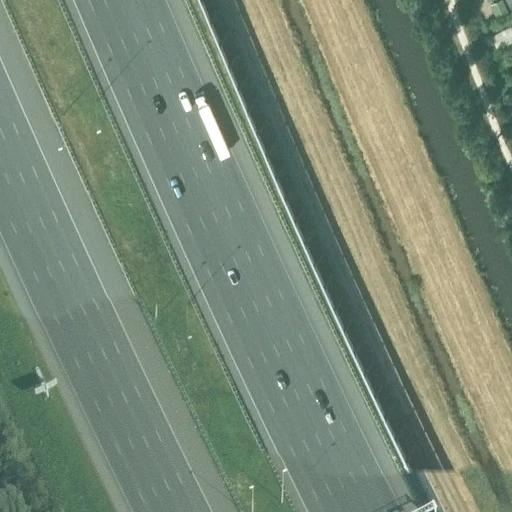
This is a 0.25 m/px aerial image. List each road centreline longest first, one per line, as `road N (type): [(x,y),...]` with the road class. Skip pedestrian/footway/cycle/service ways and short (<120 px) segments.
road 1 (motorway): [(361,511),(127,0)]
road 2 (motorway): [(0,145),(172,511)]
